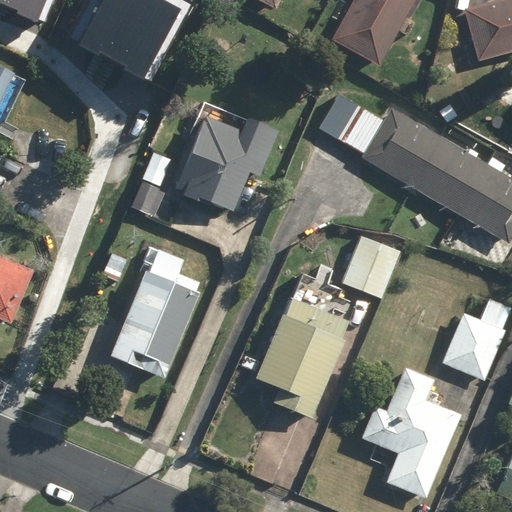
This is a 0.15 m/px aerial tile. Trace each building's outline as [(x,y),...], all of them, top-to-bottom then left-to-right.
[(56,0),(0,0),(0,6),(47,25),(56,0)] [(193,4),(184,0),(93,0),(73,40),(154,81),(193,4)] [(355,0),(335,38),(383,64),(418,0),(355,0)] [(511,0),(496,0),(467,8),(481,59),(511,50),(511,0)] [(0,165),(2,162),(0,160),(0,110),(18,71),(0,62),(0,165)] [(365,153),(364,156),(511,243),(511,173),(395,104),(387,116),(344,91),(322,128),(365,153)] [(210,112),(178,187),(236,212),(254,170),(264,175),(285,126),(252,112),(245,127),(210,112)] [(404,250),(364,234),(345,281),(385,297),(404,250)] [(152,262),(115,354),(169,375),(204,289),(200,287),(203,279),(183,271),(188,257),(162,247),(155,263),(152,262)] [(0,314),(15,321),(38,266),(0,250),(0,314)] [(289,314),(284,312),(259,375),(283,385),(277,400),(317,416),(348,338),(345,337),(353,319),(296,296),(289,314)] [(483,317),(467,310),(445,363),(487,380),(509,327),(506,326),(511,311),(511,305),(491,297),(483,317)] [(379,404),(366,435),(402,450),(389,481),(429,497),(464,411),(429,397),(438,376),(409,364),(391,409),(379,404)] [(511,458),(496,498),(511,504),(511,458)]
